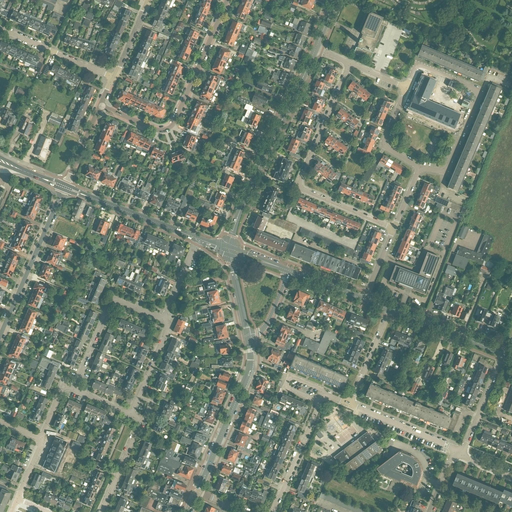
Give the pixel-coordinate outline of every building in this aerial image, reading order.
[(252,10),(254,5),(253,5),(242,0),(240,6),(249,9),(252,10)] [(313,5),(304,1),(302,6),(310,10),(311,8),(312,8),(313,5)] [(200,7),(208,11),(211,5),(202,2),(200,7)] [(288,8),(290,9),(290,11),(295,13),(297,6),(291,4),(290,4),(288,3),(287,7),(289,7),(288,8)] [(161,4),(159,9),(167,13),(169,8),(161,4)] [(198,6),(195,11),(197,12),(200,13),(206,16),(208,11),(200,7),(198,6)] [(249,9),(240,6),(238,11),(247,15),(249,9)] [(0,7),(0,14),(6,17),(8,11),(6,11),(1,8),(0,7)] [(8,15),(11,16),(10,20),(15,22),(19,13),(14,11),(14,9),(12,8),(8,15)] [(122,16),(129,19),(130,16),(131,16),(132,13),(132,12),(122,8),(120,14),(122,15),(122,16)] [(159,9),(156,15),(165,19),(167,13),(159,9)] [(19,14),(19,13),(15,22),(21,24),(25,13),(20,11),(19,14)] [(247,15),(238,11),(235,17),(244,20),(246,18),(251,20),(252,17),(247,15)] [(197,12),(195,17),(200,20),(204,21),(206,16),(200,13),(197,12)] [(31,16),(25,13),(21,24),(26,27),(31,16)] [(354,54),(369,60),(370,60),(373,53),(384,26),(387,27),(387,25),(389,22),(383,19),(372,14),(371,14),(369,15),(368,16),(361,34),(362,35),(360,41),(359,41),(358,44),(359,44),(357,48),(356,48),(354,53),(354,54)] [(156,15),(154,20),(164,25),(164,24),(162,24),(165,19),(156,15)] [(37,18),(31,16),(26,27),(32,29),(37,18)] [(129,19),(122,16),(120,21),(127,24),(129,19)] [(191,19),(189,25),(196,28),(198,25),(201,27),(204,21),(200,20),(195,17),(194,20),(191,19)] [(42,21),(37,18),(32,29),(37,32),(41,23),(42,21)] [(296,25),(293,24),(309,31),(311,26),(302,22),(303,19),(299,18),(296,25)] [(154,20),(152,26),(160,30),(162,30),(163,27),(164,25),(154,20)] [(261,25),(270,28),(272,23),(263,20),(261,25)] [(127,24),(120,21),(117,27),(124,30),(127,24)] [(242,26),(233,22),(231,27),(242,32),(243,30),(244,27),(245,27),(242,26)] [(47,26),(41,23),(37,32),(43,34),(47,26)] [(295,29),(295,30),(294,30),(307,35),(309,31),(293,24),(292,28),(295,29)] [(50,27),(47,26),(43,34),(48,36),(50,33),(55,35),(58,28),(53,26),(51,25),(50,27)] [(117,27),(115,32),(122,35),(124,30),(117,27)] [(242,32),(231,27),(229,32),(238,36),(240,31),(242,32)] [(262,33),(266,35),(268,36),(270,32),(259,28),(257,32),(262,33)] [(198,34),(187,29),(185,35),(196,40),(198,34)] [(110,36),(113,37),(120,40),(122,35),(115,32),(113,31),(110,36)] [(147,31),(145,36),(153,40),(155,34),(147,31)] [(238,36),(229,32),(226,38),(235,42),(238,36)] [(66,36),(64,43),(69,45),(72,36),(70,35),(67,34),(66,36)] [(297,34),(291,34),(290,37),(305,43),(306,38),(297,34)] [(185,35),(187,36),(185,41),(193,45),(196,40),(185,35)] [(72,36),(69,45),(75,47),(78,38),(77,40),(77,39),(75,38),(75,39),(74,39),(75,37),(72,36)] [(145,36),(142,42),(153,47),(156,41),(153,40),(145,36)] [(286,41),(288,42),(293,44),(303,47),(305,43),(290,37),(288,36),(286,41)] [(110,43),(108,42),(117,46),(120,40),(113,37),(110,43)] [(78,38),(75,47),(81,49),(84,40),(78,38)] [(224,43),(233,47),(235,42),(226,38),(224,43)] [(84,40),(81,49),(87,50),(90,41),(84,40)] [(185,41),(182,40),(180,45),(191,50),(193,45),(185,41)] [(90,41),(87,50),(93,52),(96,43),(93,43),(93,42),(90,41)] [(117,46),(108,42),(105,47),(115,51),(117,46)] [(142,42),(140,48),(148,51),(149,48),(152,49),(153,47),(142,42)] [(284,43),(282,48),(285,49),(300,55),(301,50),(288,45),(284,43)] [(7,44),(3,53),(9,55),(12,47),(7,44)] [(180,46),(181,46),(178,51),(189,55),(191,50),(180,45),(180,46)] [(242,45),(239,52),(244,55),(247,47),(242,45)] [(430,50),(422,46),(417,56),(478,82),(479,81),(480,79),(481,77),(482,75),(482,73),(483,72),(434,52),(434,50),(431,48),(430,50)] [(12,47),(9,55),(14,58),(18,49),(12,47)] [(107,55),(112,57),(115,51),(108,48),(105,55),(100,53),(99,57),(105,59),(107,55)] [(140,48),(137,53),(146,57),(149,58),(151,53),(148,51),(140,48)] [(252,50),(248,48),(245,56),(254,59),(257,53),(254,52),(254,51),(252,50)] [(282,48),(281,51),(289,54),(288,56),(298,59),(300,55),(285,49),(282,48)] [(14,58),(20,60),(23,52),(18,49),(14,58)] [(228,58),(229,58),(230,56),(231,57),(232,54),(230,53),(230,52),(222,49),(221,49),(219,54),(228,58)] [(178,53),(179,54),(178,57),(186,61),(189,55),(178,51),(179,51),(178,53)] [(20,60),(18,63),(24,65),(25,63),(29,54),(23,52),(20,60)] [(137,53),(135,59),(143,62),(146,63),(147,60),(148,61),(149,58),(146,57),(137,53)] [(25,63),(30,65),(31,65),(35,57),(29,54),(25,63)] [(217,59),(227,63),(227,64),(230,59),(229,58),(228,58),(219,54),(217,59)] [(35,70),(40,73),(43,65),(38,63),(40,59),(38,58),(38,57),(35,56),(35,57),(31,65),(30,65),(29,68),(35,70)] [(284,57),(281,57),(279,61),(295,67),(297,62),(284,57)] [(135,59),(133,64),(141,68),(143,69),(146,63),(143,62),(135,59)] [(171,59),(170,62),(172,63),(172,65),(174,66),(172,70),(181,74),(183,68),(180,67),(182,64),(171,59)] [(215,64),(224,68),(224,69),(226,66),(227,63),(217,59),(215,64)] [(279,61),(282,62),(280,67),(293,72),(295,67),(279,61)] [(133,64),(130,70),(140,74),(141,74),(144,69),(143,69),(141,68),(133,64)] [(213,70),(212,70),(222,74),(224,69),(223,68),(224,68),(215,64),(212,70),(213,70)] [(47,66),(43,74),(47,76),(48,74),(49,75),(49,74),(50,74),(53,76),(54,74),(56,75),(60,68),(54,65),(52,68),(47,66)] [(327,68),(329,69),(327,75),(335,78),(336,75),(335,75),(337,72),(334,71),(335,68),(328,65),(327,68)] [(56,75),(54,77),(60,80),(61,78),(62,78),(65,71),(60,68),(56,75)] [(170,69),(168,75),(170,75),(179,79),(181,74),(172,70),(170,69)] [(130,70),(128,75),(132,77),(131,79),(137,81),(140,74),(130,70)] [(62,78),(63,79),(67,81),(70,74),(65,71),(62,78)] [(274,73),(273,75),(277,77),(277,76),(279,77),(288,81),(290,76),(278,71),(277,74),(274,73)] [(70,74),(67,81),(70,82),(69,83),(71,83),(72,83),(76,77),(70,74)] [(168,75),(165,80),(176,84),(179,79),(170,75),(168,75)] [(214,77),(210,75),(208,81),(218,85),(220,80),(226,83),(227,80),(215,75),(214,77)] [(273,75),(271,80),(286,86),(288,81),(279,77),(277,76),(277,77),(273,75)] [(324,81),(331,84),(333,81),(333,82),(335,78),(327,75),(324,81)] [(352,82),(348,88),(352,92),(357,85),(358,86),(359,85),(360,83),(358,82),(356,84),(353,82),(355,80),(350,76),(348,79),(352,82)] [(72,84),(74,85),(74,84),(77,86),(81,80),(76,77),(72,83),(72,84)] [(423,79),(409,113),(454,132),(461,116),(428,103),(436,84),(423,79)] [(165,80),(163,85),(174,90),(176,84),(165,80)] [(314,87),(322,90),(324,91),(326,87),(324,87),(325,85),(329,87),(331,84),(324,81),(321,80),(320,82),(317,81),(316,84),(315,84),(314,87)] [(218,85),(208,81),(205,86),(216,91),(217,87),(218,85)] [(256,88),(271,94),(274,87),(259,81),(256,88)] [(163,85),(161,91),(167,93),(167,95),(170,96),(171,95),(172,95),(174,90),(163,85)] [(352,92),(351,94),(355,97),(357,95),(361,88),(362,89),(364,86),(362,85),(361,87),(359,85),(358,86),(357,85),(352,92)] [(95,90),(86,86),(83,91),(93,95),(95,90)] [(203,92),(214,96),(216,91),(205,86),(203,92)] [(493,87),(491,86),(447,188),(457,192),(470,163),(472,164),(477,152),(475,151),(479,143),(481,144),(484,137),(482,136),(485,127),(487,128),(492,116),(490,115),(494,107),(496,108),(500,100),(498,99),(501,90),(500,90),(499,89),(497,88),(495,88),(493,87)] [(16,93),(15,95),(26,99),(29,92),(28,92),(20,88),(18,87),(16,93)] [(322,90),(314,87),(312,90),(313,90),(312,93),(315,94),(319,96),(322,90)] [(129,92),(130,89),(127,88),(124,93),(122,92),(120,91),(117,99),(122,101),(121,102),(124,103),(128,93),(129,92)] [(361,88),(357,95),(361,98),(366,91),(367,92),(369,90),(367,88),(365,91),(362,89),(361,88)] [(83,91),(86,92),(83,98),(90,101),(93,95),(83,91)] [(366,91),(361,98),(366,101),(370,95),(371,96),(373,93),(371,91),(369,94),(367,92),(366,91)] [(201,96),(201,97),(211,102),(214,96),(203,92),(201,96)] [(124,103),(124,102),(129,104),(133,96),(128,93),(124,103)] [(252,103),(257,105),(258,102),(265,105),(268,99),(255,94),(252,100),(252,101),(252,103)] [(314,104),(322,108),(324,104),(323,104),(325,98),(319,96),(315,94),(313,97),(317,98),(314,104)] [(134,107),(138,98),(133,96),(129,104),(134,107)] [(238,97),(237,100),(246,104),(249,105),(250,102),(238,97)] [(380,100),(383,101),(381,107),(388,110),(391,104),(388,103),(389,100),(381,97),(380,100)] [(81,103),(88,106),(90,101),(83,98),(81,103)] [(140,109),(143,100),(138,98),(134,107),(140,109)] [(144,99),(143,100),(140,109),(145,111),(149,103),(149,101),(144,99)] [(150,113),(154,105),(155,103),(149,101),(149,103),(145,111),(150,113)] [(155,116),(157,117),(158,117),(162,119),(165,111),(162,109),(164,103),(161,102),(159,107),(155,116)] [(197,102),(195,108),(200,110),(207,112),(207,110),(209,107),(198,102),(197,102)] [(78,109),(85,112),(88,106),(81,103),(78,109)] [(246,104),(244,109),(247,111),(244,117),(258,123),(261,117),(259,116),(259,117),(253,114),(254,111),(252,110),(253,107),(249,105),(246,104)] [(314,104),(312,110),(318,113),(319,113),(320,110),(321,111),(322,108),(314,104)] [(336,107),(340,110),(336,116),(341,119),(345,113),(346,113),(348,111),(346,109),(345,110),(343,108),(338,104),(336,107)] [(150,113),(155,116),(159,107),(154,105),(150,113)] [(303,113),(301,115),(309,119),(312,113),(317,115),(318,113),(312,110),(311,110),(311,109),(306,107),(305,110),(303,113)] [(378,112),(386,115),(388,110),(381,107),(378,112)] [(195,108),(193,113),(200,116),(202,116),(203,117),(204,118),(205,115),(207,112),(200,110),(195,108)] [(76,115),(83,118),(85,112),(78,109),(76,115)] [(1,118),(4,120),(2,125),(9,128),(13,119),(14,117),(9,115),(10,112),(5,110),(4,111),(1,118)] [(376,118),(384,121),(386,115),(378,112),(376,118)] [(51,116),(49,119),(48,122),(59,126),(62,121),(57,119),(58,116),(53,113),(51,116)] [(193,113),(191,118),(200,122),(201,120),(203,117),(202,116),(200,116),(193,113)] [(346,113),(345,113),(341,119),(345,123),(350,116),(351,117),(352,114),(350,113),(349,115),(346,113)] [(74,120),(81,123),(83,118),(76,115),(74,120)] [(303,123),(301,126),(305,127),(311,130),(312,127),(307,125),(309,119),(301,115),(300,119),(301,119),(299,122),(303,123)] [(351,117),(350,116),(345,123),(349,126),(354,119),(355,120),(357,117),(355,116),(353,118),(351,117)] [(237,120),(236,124),(244,128),(246,125),(245,125),(246,124),(247,125),(254,128),(256,129),(258,123),(244,117),(245,118),(243,123),(237,120)] [(22,128),(22,129),(20,133),(28,136),(32,126),(28,124),(29,120),(24,118),(19,128),(19,127),(22,128)] [(191,118),(188,123),(198,127),(199,125),(198,125),(199,122),(200,122),(191,118)] [(384,121),(376,118),(374,123),(381,126),(384,121)] [(357,125),(360,127),(363,121),(360,120),(361,120),(360,119),(358,122),(355,120),(354,119),(349,126),(354,129),(357,125)] [(73,123),(70,122),(69,125),(78,129),(81,123),(74,120),(73,123)] [(110,125),(106,124),(104,129),(114,133),(116,134),(117,132),(115,130),(118,123),(113,121),(111,124),(110,125)] [(188,123),(186,129),(195,132),(196,133),(197,129),(198,127),(188,123)] [(368,126),(372,128),(369,133),(377,136),(379,131),(376,130),(377,127),(372,124),(369,123),(368,126)] [(69,125),(68,128),(66,130),(76,134),(78,129),(69,125)] [(312,130),(311,130),(305,127),(302,133),(310,136),(311,133),(312,130)] [(114,133),(104,129),(102,134),(111,138),(112,136),(114,133)] [(325,133),(329,136),(325,142),(329,146),(334,139),(335,140),(337,137),(335,136),(334,137),(332,135),(332,134),(327,130),(325,133)] [(251,135),(241,131),(239,136),(250,141),(253,135),(251,134),(251,135)] [(57,135),(53,143),(56,144),(58,139),(60,140),(63,134),(58,132),(57,135)] [(125,140),(123,144),(126,145),(126,144),(131,146),(135,135),(131,133),(130,133),(127,140),(125,140)] [(302,133),(300,139),(306,142),(307,142),(308,139),(309,140),(310,136),(302,133)] [(367,139),(375,142),(377,136),(369,133),(367,139)] [(111,138),(102,134),(100,139),(109,143),(110,141),(108,141),(110,138),(111,138)] [(185,141),(196,145),(199,147),(200,145),(194,142),(196,139),(194,138),(195,136),(190,134),(189,136),(187,135),(185,141)] [(135,135),(131,146),(136,149),(141,138),(135,135)] [(241,137),(239,142),(239,143),(246,146),(246,147),(248,147),(250,141),(239,136),(241,137)] [(52,141),(41,137),(34,155),(44,159),(52,141)] [(291,142),(290,141),(289,145),(298,148),(300,143),(305,144),(306,142),(300,139),(296,137),(295,140),(292,139),(291,142)] [(136,149),(136,150),(139,151),(141,152),(146,140),(141,138),(136,149)] [(109,143),(100,139),(97,145),(106,149),(107,147),(109,144),(109,143)] [(337,142),(335,140),(334,139),(329,146),(333,149),(338,142),(339,143),(341,140),(339,139),(337,142)] [(365,144),(372,148),(375,142),(367,139),(365,144)] [(146,140),(141,152),(148,155),(153,145),(151,145),(152,142),(146,140)] [(183,146),(187,148),(186,149),(193,152),(196,145),(185,141),(183,146)] [(339,143),(338,142),(333,149),(338,152),(343,145),(344,146),(346,144),(344,142),(342,144),(342,145),(339,143)] [(231,147),(231,149),(230,154),(243,159),(245,153),(243,152),(243,153),(236,150),(236,148),(235,148),(236,146),(231,144),(230,147),(231,147)] [(362,150),(358,148),(357,151),(367,155),(368,152),(370,153),(372,148),(365,144),(362,150)] [(106,149),(97,145),(95,150),(104,155),(105,154),(106,151),(107,149),(106,149)] [(287,151),(290,152),(289,155),(299,159),(301,156),(296,154),(295,154),(296,152),(298,153),(300,149),(298,148),(289,145),(288,148),(287,151)] [(344,146),(343,145),(338,152),(343,155),(347,149),(348,149),(350,147),(348,145),(347,147),(346,148),(344,146)] [(154,148),(150,157),(156,159),(160,150),(154,148)] [(156,159),(155,161),(157,162),(162,164),(163,161),(162,161),(164,157),(163,156),(165,152),(160,150),(156,159)] [(181,151),(175,153),(181,166),(180,163),(182,162),(181,160),(185,158),(182,151),(181,151)] [(175,153),(170,155),(172,159),(171,159),(173,164),(177,163),(177,165),(176,165),(177,168),(181,167),(181,166),(175,153)] [(243,159),(230,154),(229,153),(227,158),(225,157),(224,159),(227,161),(230,162),(240,166),(243,159)] [(377,166),(380,167),(380,166),(383,168),(384,166),(389,159),(383,156),(379,163),(377,166)] [(193,165),(195,163),(190,157),(187,160),(193,165)] [(314,160),(318,163),(313,169),(318,172),(323,166),(324,166),(325,164),(323,162),(322,165),(319,163),(321,161),(316,157),(314,160)] [(280,164),(278,169),(279,169),(288,173),(292,163),(294,164),(295,161),(288,158),(287,161),(285,160),(284,159),(282,164),(281,164),(281,165),(280,164)] [(389,159),(384,166),(383,168),(388,171),(389,169),(394,162),(389,159)] [(237,172),(240,166),(230,162),(227,161),(224,167),(222,170),(226,171),(227,168),(228,168),(229,169),(230,168),(235,171),(237,172)] [(394,172),(399,165),(394,162),(389,169),(394,172)] [(324,166),(323,166),(318,172),(322,176),(327,169),(328,169),(330,167),(328,165),(326,168),(324,166)] [(400,175),(404,168),(399,165),(394,172),(400,175)] [(86,171),(87,172),(85,176),(91,178),(95,170),(89,168),(87,167),(86,171)] [(95,170),(91,178),(97,181),(101,173),(99,172),(99,171),(99,170),(99,169),(98,169),(97,168),(96,168),(95,170)] [(276,173),(274,178),(277,180),(278,181),(279,181),(278,183),(284,186),(288,178),(287,178),(288,173),(279,169),(277,174),(276,173)] [(332,169),(331,169),(330,170),(328,169),(327,169),(322,176),(327,179),(332,172),(333,173),(334,170),(332,169)] [(332,172),(327,179),(325,181),(330,184),(334,179),(335,179),(337,177),(339,178),(341,174),(337,172),(336,174),(335,173),(334,174),(333,173),(332,172)] [(105,174),(101,183),(107,185),(111,177),(105,174)] [(225,174),(222,180),(232,184),(234,178),(225,174)] [(120,182),(117,188),(120,189),(120,190),(121,190),(120,191),(121,192),(122,193),(123,192),(124,192),(126,193),(130,183),(131,183),(132,181),(131,181),(132,177),(132,178),(129,176),(128,179),(126,178),(125,178),(124,178),(124,179),(123,179),(122,180),(121,182),(120,182)] [(113,188),(117,179),(111,177),(107,185),(113,188)] [(130,183),(126,193),(128,194),(128,195),(129,196),(130,195),(131,195),(135,187),(136,185),(133,184),(135,179),(132,177),(131,181),(132,181),(131,183),(130,183)] [(209,185),(212,186),(218,189),(219,186),(227,189),(227,190),(229,191),(232,184),(222,180),(218,179),(216,184),(213,182),(210,183),(209,185)] [(341,184),(338,191),(344,194),(347,186),(344,185),(346,181),(343,180),(341,184)] [(143,200),(142,201),(143,202),(144,202),(145,202),(145,201),(146,201),(149,194),(150,192),(146,191),(147,189),(149,188),(151,184),(147,183),(145,188),(140,199),(143,200)] [(425,184),(422,189),(430,192),(431,189),(439,192),(440,189),(440,188),(436,186),(435,187),(432,186),(432,187),(425,184)] [(270,190),(269,189),(267,193),(276,197),(277,194),(278,194),(280,192),(281,192),(283,188),(274,185),(273,189),(272,188),(272,189),(270,188),(270,190)] [(352,188),(349,196),(355,198),(358,191),(355,190),(356,186),(353,185),(352,188)] [(393,185),(394,185),(392,191),(399,194),(402,189),(400,188),(393,185)] [(153,195),(149,203),(150,203),(150,204),(150,205),(151,205),(152,205),(153,204),(155,205),(160,194),(163,187),(159,186),(156,191),(157,192),(157,194),(154,193),(153,195)] [(213,191),(210,197),(214,199),(224,203),(226,196),(224,196),(217,193),(217,192),(218,189),(212,186),(210,190),(213,191)] [(352,188),(347,186),(344,194),(349,196),(352,188)] [(137,199),(138,199),(138,198),(140,199),(145,188),(142,187),(141,190),(138,189),(135,197),(135,198),(137,199)] [(422,189),(420,194),(428,198),(430,199),(431,199),(432,194),(433,193),(430,192),(422,189)] [(360,201),(363,193),(358,191),(355,198),(360,201)] [(389,197),(397,200),(399,194),(392,191),(389,197)] [(29,199),(28,199),(28,200),(40,205),(43,198),(43,197),(43,198),(38,196),(38,195),(36,194),(35,194),(31,193),(29,199)] [(267,193),(268,194),(266,199),(276,203),(277,200),(281,201),(282,199),(276,197),(267,193)] [(366,203),(369,196),(363,193),(360,201),(366,203)] [(160,194),(155,205),(157,206),(157,207),(157,208),(159,209),(160,208),(161,208),(164,200),(166,197),(160,194)] [(420,194),(418,200),(428,204),(430,199),(428,198),(420,194)] [(371,205),(374,198),(369,196),(366,203),(371,205)] [(204,205),(210,207),(210,208),(214,210),(216,206),(220,207),(219,208),(221,209),(224,203),(214,199),(210,197),(209,202),(212,204),(211,205),(205,202),(204,205)] [(387,202),(395,205),(397,200),(389,197),(387,202)] [(166,212),(167,211),(170,212),(174,203),(174,201),(168,199),(167,202),(164,209),(165,210),(164,210),(165,211),(166,212)] [(266,199),(263,205),(271,208),(276,211),(277,208),(274,207),(276,203),(266,199)] [(296,206),(302,208),(302,209),(305,201),(299,199),(296,206)] [(22,203),(24,204),(23,204),(37,210),(40,205),(28,200),(27,202),(23,201),(22,203)] [(418,200),(415,206),(420,208),(419,211),(426,214),(427,211),(426,210),(428,205),(428,204),(418,200)] [(76,209),(81,211),(84,203),(79,201),(76,209)] [(302,209),(302,208),(300,212),(303,213),(304,210),(307,211),(311,203),(305,201),(302,209)] [(380,206),(379,209),(388,213),(389,210),(392,211),(395,205),(387,202),(385,208),(380,206)] [(172,213),(172,214),(174,215),(175,214),(179,207),(175,205),(176,203),(174,203),(170,212),(172,213)] [(313,213),(316,206),(311,203),(307,211),(313,213)] [(23,206),(29,208),(27,212),(35,215),(37,210),(23,204),(23,206)] [(263,212),(262,216),(269,219),(271,215),(268,214),(271,208),(263,205),(261,211),(263,212)] [(318,216),(322,208),(316,206),(313,213),(318,216)] [(324,218),(327,210),(322,208),(318,216),(324,218)] [(72,216),(78,219),(81,211),(76,209),(72,216)] [(188,210),(185,218),(189,220),(193,212),(188,210)] [(193,212),(189,220),(195,222),(198,214),(199,212),(194,210),(193,212)] [(327,210),(324,218),(330,220),(333,213),(327,210)] [(27,212),(25,217),(33,221),(35,215),(27,212)] [(414,214),(411,219),(414,220),(419,223),(420,220),(421,220),(423,217),(424,215),(418,212),(417,215),(414,214)] [(333,213),(330,220),(335,223),(338,215),(333,213)] [(209,220),(210,226),(211,228),(213,227),(214,226),(214,225),(218,217),(212,214),(209,220)] [(338,215),(335,223),(340,225),(344,217),(338,215)] [(258,217),(257,220),(253,228),(255,229),(253,232),(257,233),(260,235),(261,233),(262,232),(266,221),(258,217)] [(344,217),(340,225),(346,227),(349,220),(344,217)] [(200,224),(208,228),(209,228),(210,228),(211,228),(210,226),(209,220),(208,221),(202,218),(199,224),(200,224)] [(411,220),(409,225),(420,229),(422,224),(419,223),(414,220),(411,219),(411,220)] [(349,220),(346,227),(351,230),(355,222),(349,220)] [(22,221),(20,226),(22,227),(30,230),(32,225),(24,221),(22,221)] [(98,228),(96,227),(94,232),(103,235),(102,238),(104,239),(103,243),(106,244),(108,237),(106,236),(107,232),(106,232),(109,225),(105,223),(105,222),(102,221),(101,221),(98,228)] [(357,232),(360,225),(355,222),(351,230),(357,232)] [(118,233),(116,238),(118,239),(123,226),(118,224),(115,232),(118,233)] [(17,225),(16,228),(21,230),(20,232),(28,235),(30,230),(22,227),(20,226),(17,225)] [(409,225),(407,230),(417,235),(420,229),(409,225)] [(118,239),(117,241),(119,242),(120,240),(122,236),(124,236),(124,238),(125,238),(129,229),(123,226),(118,239)] [(462,226),(457,237),(464,240),(469,229),(462,226)] [(371,230),(369,236),(371,237),(379,240),(381,235),(378,233),(379,230),(374,228),(372,231),(371,230)] [(125,238),(128,239),(126,243),(129,243),(130,241),(129,241),(134,230),(129,229),(125,238)] [(14,230),(13,232),(16,233),(14,236),(15,236),(25,241),(28,235),(20,232),(14,230)] [(134,230),(129,241),(130,241),(135,243),(139,232),(134,230),(134,231),(134,230)] [(407,230),(404,236),(412,239),(415,240),(417,235),(407,230)] [(284,253),(288,244),(261,233),(260,235),(257,233),(254,241),(284,253)] [(452,265),(464,270),(468,260),(482,265),(484,260),(493,238),(484,234),(476,253),(460,247),(457,256),(456,255),(452,265)] [(148,248),(152,237),(147,235),(143,245),(146,247),(145,249),(147,250),(148,248)] [(11,238),(10,240),(12,241),(23,246),(25,241),(15,236),(13,240),(11,238)] [(404,236),(402,241),(410,245),(412,239),(404,236)] [(67,240),(58,237),(55,242),(63,245),(65,242),(66,243),(67,240)] [(150,248),(153,250),(157,239),(152,237),(148,248),(147,250),(149,250),(150,248)] [(371,237),(369,243),(376,246),(379,240),(371,237)] [(158,252),(163,241),(157,239),(153,250),(158,252)] [(7,244),(6,247),(12,250),(13,248),(21,252),(23,246),(12,241),(10,246),(7,244)] [(167,246),(168,243),(163,241),(158,252),(159,252),(158,254),(160,255),(161,253),(165,254),(166,252),(169,252),(171,247),(167,246)] [(402,241),(400,247),(410,251),(412,246),(410,245),(402,241)] [(53,247),(61,251),(63,245),(55,242),(53,247)] [(369,243),(366,248),(374,251),(376,246),(369,243)] [(291,256),(300,259),(310,263),(310,262),(314,253),(295,245),(291,256)] [(174,246),(170,256),(175,258),(179,248),(174,246)] [(400,247),(397,252),(405,256),(407,251),(410,252),(410,251),(400,247)] [(175,258),(178,260),(175,267),(179,269),(182,261),(180,260),(184,250),(179,248),(175,258)] [(366,248),(364,254),(372,257),(374,251),(366,248)] [(4,253),(3,256),(6,257),(9,258),(17,262),(20,256),(12,253),(9,251),(7,255),(4,253)] [(51,252),(49,257),(60,261),(60,262),(63,257),(62,257),(62,256),(59,255),(51,252)] [(315,252),(314,253),(310,262),(316,264),(320,254),(315,252)] [(397,252),(395,258),(403,261),(405,256),(397,252)] [(413,290),(412,290),(425,295),(440,258),(427,253),(424,261),(425,261),(424,263),(423,263),(419,275),(418,275),(418,276),(411,274),(411,273),(412,272),(395,266),(389,282),(395,284),(395,283),(395,282),(399,284),(398,285),(398,284),(398,285),(406,288),(406,287),(405,287),(406,286),(413,289),(413,290)] [(320,254),(316,264),(321,266),(325,255),(320,254)] [(361,259),(359,262),(363,263),(365,264),(366,261),(369,262),(372,257),(364,254),(362,259),(361,259)] [(321,266),(322,266),(326,268),(330,257),(325,255),(321,266)] [(2,259),(1,261),(15,267),(17,262),(9,258),(6,257),(5,260),(2,259)] [(49,257),(47,262),(56,266),(58,266),(57,269),(64,272),(65,269),(58,266),(60,261),(49,257)] [(326,268),(327,268),(331,270),(335,259),(330,257),(326,268)] [(126,262),(117,258),(115,265),(123,268),(126,262)] [(331,270),(332,270),(336,272),(340,261),(335,259),(331,270)] [(1,261),(1,263),(3,264),(2,268),(5,269),(13,272),(15,267),(1,261)] [(336,272),(337,272),(341,274),(345,263),(340,261),(336,272)] [(341,274),(342,274),(346,276),(350,265),(345,263),(341,274)] [(346,276),(348,276),(352,278),(356,268),(350,265),(346,276)] [(0,275),(6,279),(7,276),(11,278),(13,272),(5,269),(2,268),(0,266),(0,275)] [(55,270),(44,266),(42,271),(55,277),(56,275),(53,274),(55,270)] [(491,269),(481,266),(479,272),(488,275),(491,269)] [(352,278),(353,278),(357,280),(361,269),(356,268),(352,278)] [(119,277),(116,283),(122,286),(126,276),(127,277),(129,271),(127,270),(124,275),(123,275),(122,278),(119,277)] [(39,277),(50,281),(52,278),(55,279),(55,277),(42,271),(39,277)] [(97,280),(99,281),(97,284),(104,287),(107,281),(103,280),(105,276),(95,272),(94,276),(98,278),(97,280)] [(126,276),(122,286),(128,288),(131,282),(134,273),(132,272),(129,278),(127,277),(126,276)] [(131,282),(128,288),(133,291),(136,284),(138,281),(140,276),(138,274),(134,283),(131,282)] [(156,278),(160,280),(158,286),(167,290),(170,283),(163,280),(164,278),(158,275),(156,278)] [(0,284),(4,286),(4,287),(7,288),(9,283),(8,282),(9,282),(0,277),(0,284)] [(136,284),(133,291),(142,295),(145,289),(145,288),(142,287),(143,287),(142,287),(143,284),(138,281),(136,284)] [(209,282),(206,283),(203,283),(205,291),(216,288),(215,281),(209,283),(209,282)] [(90,284),(94,286),(93,289),(102,293),(104,287),(97,284),(92,282),(90,284)] [(48,288),(45,287),(36,283),(34,289),(35,289),(43,293),(43,292),(46,294),(48,288)] [(157,294),(164,297),(167,290),(158,286),(155,293),(157,294)] [(93,290),(95,290),(92,296),(99,299),(102,293),(93,289),(89,287),(88,290),(92,292),(93,290)] [(437,297),(434,304),(436,304),(435,305),(437,306),(438,305),(439,306),(437,310),(441,312),(450,289),(450,288),(447,287),(446,288),(446,289),(444,295),(438,293),(438,292),(436,297),(437,297)] [(450,289),(441,312),(445,313),(454,291),(454,289),(450,288),(450,289)] [(46,294),(43,293),(35,289),(33,294),(44,299),(46,294)] [(218,291),(206,294),(207,300),(210,299),(220,297),(219,294),(218,294),(218,291)] [(295,297),(307,302),(308,303),(310,299),(308,299),(310,296),(299,291),(298,293),(297,293),(295,297)] [(44,299),(33,294),(31,299),(41,304),(43,299),(44,299)] [(87,301),(78,297),(76,301),(87,306),(89,302),(90,303),(90,302),(96,305),(99,299),(92,296),(89,295),(88,297),(89,298),(87,301)] [(210,299),(210,302),(209,303),(210,305),(220,303),(219,300),(220,300),(220,297),(210,299)] [(293,303),(305,308),(307,302),(295,297),(293,303)] [(458,318),(462,308),(464,309),(468,298),(466,297),(463,305),(460,304),(459,307),(452,304),(450,307),(453,308),(452,311),(450,311),(449,314),(452,316),(454,317),(455,317),(458,318)] [(31,299),(28,305),(36,308),(39,309),(41,304),(31,299)] [(320,301),(316,310),(321,312),(325,304),(320,301)] [(327,314),(330,306),(325,304),(321,312),(327,314)] [(309,312),(312,314),(315,307),(313,306),(311,309),(309,309),(308,312),(303,309),(301,312),(308,315),(309,312)] [(327,314),(332,316),(331,318),(336,308),(330,306),(327,314)] [(288,312),(289,313),(288,314),(298,318),(300,312),(291,308),(290,310),(289,311),(288,312)] [(331,318),(336,320),(341,311),(336,308),(331,318)] [(209,315),(212,314),(213,317),(223,315),(222,312),(221,309),(209,312),(209,309),(201,310),(202,315),(209,313),(209,315)] [(467,313),(464,312),(461,320),(467,322),(470,314),(470,312),(471,310),(468,309),(468,311),(467,313)] [(29,310),(27,315),(35,318),(37,313),(29,310)] [(487,319),(490,312),(487,311),(486,312),(481,310),(481,311),(478,310),(476,315),(479,316),(477,321),(477,322),(479,323),(479,322),(482,323),(484,318),(487,319)] [(336,320),(335,324),(340,326),(346,313),(341,311),(336,320)] [(90,314),(89,314),(88,317),(95,320),(97,314),(91,312),(90,314)] [(493,313),(490,312),(487,319),(490,320),(488,325),(491,326),(490,327),(493,328),(493,327),(495,322),(498,323),(500,318),(497,317),(498,316),(492,314),(493,313)] [(316,324),(318,325),(321,327),(322,323),(319,322),(319,323),(317,322),(317,321),(313,320),(315,316),(316,317),(317,314),(315,313),(313,316),(311,318),(310,321),(316,324)] [(86,319),(85,322),(93,325),(95,320),(88,317),(87,317),(82,314),(81,317),(86,319)] [(287,316),(287,317),(286,320),(295,324),(298,318),(288,314),(287,314),(287,316)] [(27,315),(25,320),(32,324),(35,318),(27,315)] [(210,318),(211,322),(201,325),(202,329),(206,328),(211,327),(215,326),(215,323),(223,321),(223,318),(224,317),(223,315),(213,317),(210,318)] [(348,315),(345,323),(353,327),(354,325),(357,317),(351,315),(351,316),(348,315)] [(357,317),(354,325),(360,327),(363,319),(357,317)] [(182,321),(179,320),(176,326),(189,331),(190,329),(186,327),(187,327),(184,325),(186,323),(185,322),(187,319),(183,318),(182,321)] [(82,324),(81,327),(84,328),(90,331),(93,325),(85,322),(77,319),(76,321),(82,324)] [(363,319),(360,327),(365,329),(368,321),(363,319)] [(25,320),(22,326),(30,329),(33,330),(35,325),(32,324),(25,320)] [(121,320),(118,327),(125,330),(128,323),(121,320)] [(308,322),(305,329),(311,331),(314,324),(308,322)] [(128,323),(125,330),(131,333),(134,326),(128,323)] [(62,326),(59,324),(57,330),(63,332),(65,327),(62,325),(62,326)] [(81,327),(77,325),(75,331),(88,337),(90,331),(84,328),(81,327)] [(22,326),(20,331),(25,333),(24,335),(29,337),(30,335),(31,336),(33,330),(30,329),(22,326)] [(134,326),(131,333),(138,335),(141,328),(134,326)] [(189,331),(176,326),(174,332),(180,335),(182,331),(188,334),(189,331)] [(283,326),(280,332),(288,336),(289,335),(290,336),(292,332),(298,335),(298,334),(299,332),(291,329),(283,326)] [(145,338),(148,331),(141,328),(138,335),(145,338)] [(114,332),(108,329),(104,339),(113,343),(115,337),(113,336),(114,332)] [(302,336),(298,345),(324,356),(330,341),(334,343),(333,346),(337,347),(339,342),(336,341),(340,330),(337,329),(335,333),(326,330),(320,344),(302,336)] [(76,338),(79,340),(86,342),(88,337),(75,331),(74,333),(77,335),(76,338)] [(216,334),(217,337),(214,337),(215,340),(217,339),(217,340),(228,337),(227,335),(228,335),(227,331),(216,334)] [(280,332),(278,338),(286,341),(286,342),(288,342),(288,343),(290,339),(289,339),(290,336),(289,335),(288,336),(280,332)] [(395,332),(392,340),(398,342),(401,335),(395,332)] [(401,335),(398,342),(404,344),(407,337),(405,336),(405,335),(402,334),(401,335)] [(18,335),(16,341),(24,344),(26,345),(28,340),(29,338),(22,335),(22,337),(18,335)] [(356,336),(353,342),(356,342),(354,345),(362,348),(364,343),(360,341),(361,338),(356,336)] [(190,337),(188,342),(195,344),(198,346),(197,341),(196,340),(190,337)] [(410,347),(413,339),(407,337),(404,344),(410,347)] [(170,345),(179,348),(179,349),(182,343),(183,344),(182,345),(186,347),(188,343),(177,338),(176,341),(172,339),(170,345)] [(277,338),(275,344),(278,345),(277,348),(284,351),(285,348),(287,349),(288,347),(290,343),(288,343),(288,342),(286,342),(286,341),(278,338),(277,338)] [(113,343),(104,339),(102,345),(115,350),(110,348),(112,343),(113,343)] [(16,341),(14,346),(24,350),(27,345),(26,345),(24,344),(16,341)] [(74,347),(81,350),(84,344),(77,341),(74,347)] [(217,354),(220,354),(223,353),(223,354),(227,354),(227,353),(229,353),(228,349),(230,349),(230,348),(230,347),(229,346),(228,346),(228,345),(225,345),(224,341),(215,342),(217,354)] [(423,343),(417,341),(413,349),(420,352),(422,349),(420,349),(423,343)] [(352,344),(350,350),(360,354),(362,348),(354,345),(352,344)] [(72,345),(69,351),(72,352),(72,353),(79,356),(81,350),(74,347),(72,345)] [(115,350),(102,345),(99,350),(106,353),(107,353),(108,350),(114,353),(115,350)] [(179,348),(170,345),(167,351),(177,355),(178,353),(179,349),(179,348)] [(14,346),(11,351),(19,354),(22,356),(24,350),(14,346)] [(139,348),(137,353),(145,357),(148,351),(139,348)] [(46,349),(43,356),(50,359),(53,352),(46,349)] [(270,355),(279,359),(279,358),(281,359),(283,354),(281,353),(272,350),(272,351),(271,351),(270,354),(271,354),(270,355)] [(350,350),(347,355),(350,356),(357,359),(360,354),(350,350)] [(382,352),(380,356),(381,356),(388,359),(391,361),(394,355),(395,355),(396,353),(389,350),(388,352),(383,350),(382,353),(382,352)] [(11,351),(9,356),(17,360),(19,354),(11,351)] [(68,354),(67,357),(69,359),(76,362),(79,356),(72,353),(72,352),(69,351),(68,354)] [(131,354),(138,357),(136,360),(143,363),(145,357),(137,353),(132,351),(131,354)] [(174,360),(176,357),(179,359),(180,356),(177,355),(167,351),(165,357),(172,359),(174,360)] [(111,358),(98,353),(96,358),(103,362),(103,361),(104,358),(110,361),(111,358)] [(447,353),(443,363),(444,363),(443,364),(444,364),(444,365),(445,366),(446,366),(447,365),(447,364),(449,365),(453,355),(447,353)] [(270,355),(270,356),(269,356),(268,359),(269,359),(268,360),(272,362),(271,363),(274,364),(274,363),(276,364),(279,359),(270,355)] [(295,356),(290,368),(303,373),(308,362),(295,356)] [(343,360),(342,363),(344,363),(350,366),(351,363),(355,365),(357,359),(350,356),(347,362),(345,361),(343,360)] [(381,356),(379,362),(388,366),(389,366),(391,361),(388,359),(381,356)] [(66,357),(63,362),(67,364),(67,365),(73,367),(76,362),(69,359),(67,357),(66,357)] [(165,357),(162,362),(169,365),(171,366),(173,363),(176,365),(178,362),(174,360),(172,359),(165,357)] [(467,360),(458,357),(453,368),(456,369),(457,366),(461,368),(463,362),(466,363),(467,360)] [(54,379),(58,368),(60,364),(52,361),(52,362),(43,358),(39,366),(47,370),(48,368),(49,369),(48,370),(49,371),(47,376),(54,379)] [(96,358),(94,364),(100,367),(102,368),(103,364),(108,366),(109,364),(103,361),(103,362),(96,358)] [(7,360),(5,366),(13,369),(16,370),(16,371),(19,363),(16,362),(15,364),(7,360)] [(31,363),(30,364),(30,367),(35,369),(38,363),(33,360),(32,361),(31,363)] [(134,366),(140,369),(143,363),(136,360),(134,366)] [(189,367),(197,370),(199,365),(199,364),(195,363),(192,361),(189,367)] [(162,362),(160,369),(169,373),(171,369),(174,371),(175,368),(171,366),(169,365),(162,362)] [(308,362),(303,373),(316,379),(321,367),(308,362)] [(379,362),(376,367),(384,370),(386,371),(388,366),(379,362)] [(478,362),(477,367),(475,371),(485,375),(487,369),(483,367),(484,365),(478,362)] [(100,367),(94,364),(91,370),(98,372),(99,370),(102,371),(102,370),(106,372),(107,370),(102,368),(100,367)] [(5,366),(3,371),(11,374),(14,375),(16,370),(13,369),(5,366)] [(424,378),(430,380),(434,369),(428,366),(424,378)] [(321,367),(316,379),(330,384),(334,373),(321,367)] [(376,367),(374,373),(378,375),(377,378),(384,381),(385,378),(381,376),(384,370),(376,367)] [(438,367),(432,382),(435,383),(441,368),(438,367)] [(126,374),(136,378),(139,372),(132,369),(130,368),(129,369),(128,370),(126,374)] [(3,371),(0,376),(8,379),(11,374),(3,371)] [(473,376),(475,377),(482,380),(485,375),(475,371),(473,376)] [(123,373),(122,375),(125,377),(124,381),(127,382),(133,385),(136,378),(126,374),(123,373)] [(215,378),(216,378),(221,380),(228,382),(229,382),(230,382),(231,380),(230,379),(229,379),(231,375),(224,373),(223,376),(219,374),(219,376),(216,375),(215,378)] [(334,373),(330,384),(343,390),(348,378),(334,373)] [(93,380),(95,381),(92,387),(99,390),(102,383),(95,381),(97,376),(95,375),(93,380)] [(158,381),(167,385),(170,379),(173,380),(174,378),(169,375),(168,375),(167,377),(161,375),(158,381)] [(0,376),(0,377),(0,382),(6,385),(8,379),(0,376)] [(45,381),(51,384),(54,379),(47,376),(45,381)] [(111,380),(106,393),(112,396),(113,393),(117,395),(120,389),(116,387),(115,388),(111,387),(116,377),(113,376),(111,380)] [(214,385),(223,389),(227,390),(230,385),(216,379),(216,378),(213,377),(212,379),(215,380),(213,385),(214,385)] [(473,383),(480,386),(482,380),(475,377),(473,383)] [(108,386),(102,383),(99,390),(106,393),(111,380),(109,379),(107,383),(109,384),(108,386)] [(119,379),(118,382),(125,385),(123,389),(127,391),(127,390),(131,391),(133,385),(127,382),(124,381),(119,379)] [(257,384),(265,388),(267,388),(268,385),(273,387),(274,385),(261,379),(260,381),(259,381),(257,384)] [(40,383),(43,384),(42,387),(49,390),(51,384),(45,381),(42,380),(40,383)] [(167,385),(158,381),(155,388),(163,391),(166,385),(167,386),(167,385)] [(413,383),(409,392),(415,394),(419,385),(413,383)] [(470,388),(478,391),(480,386),(473,383),(470,388)] [(255,389),(256,389),(256,391),(263,394),(265,388),(257,384),(255,389)] [(35,387),(31,385),(30,388),(46,395),(47,393),(41,390),(42,389),(36,386),(35,387)] [(212,390),(216,392),(214,395),(223,399),(225,393),(222,392),(223,389),(214,385),(212,390)] [(370,385),(365,397),(379,402),(383,391),(370,385)] [(441,391),(439,396),(445,399),(447,394),(446,393),(448,389),(443,387),(441,391)] [(468,394),(475,397),(478,391),(470,388),(468,394)] [(383,391),(379,402),(392,408),(397,396),(383,391)] [(38,398),(40,400),(39,403),(46,405),(48,400),(42,397),(43,395),(36,392),(35,395),(39,396),(38,398)] [(466,399),(473,402),(475,397),(468,394),(466,399)] [(213,398),(212,398),(210,403),(216,405),(217,403),(221,404),(223,399),(214,395),(213,398)] [(285,404),(288,397),(283,395),(281,398),(279,397),(276,404),(284,407),(285,404)] [(397,396),(392,408),(406,414),(410,402),(397,396)] [(250,402),(252,403),(259,406),(262,400),(255,397),(254,399),(252,398),(250,402)] [(290,406),(293,399),(288,397),(285,404),(290,406)] [(293,399),(290,406),(296,409),(299,401),(293,399)] [(461,404),(460,407),(466,409),(467,406),(471,408),(473,402),(466,399),(464,405),(461,404)] [(62,414),(65,415),(67,408),(69,409),(68,410),(72,411),(75,403),(69,400),(65,410),(64,409),(62,414)] [(299,401),(296,409),(301,411),(299,414),(303,415),(304,413),(305,413),(306,410),(305,410),(306,408),(303,406),(304,404),(299,401)] [(410,402),(406,414),(419,419),(424,408),(410,402)] [(46,405),(39,403),(37,408),(43,411),(46,405)] [(72,411),(76,412),(74,418),(76,419),(79,413),(82,406),(75,403),(72,411)] [(174,407),(166,403),(163,409),(172,413),(174,407)] [(205,409),(208,411),(216,414),(217,414),(217,413),(217,414),(218,411),(219,409),(207,404),(205,409)] [(84,411),(89,413),(87,418),(89,419),(90,417),(90,416),(93,407),(87,405),(84,411)] [(37,408),(34,407),(31,412),(41,416),(43,411),(37,408)] [(90,417),(94,418),(92,423),(94,424),(97,418),(97,417),(97,416),(100,410),(93,407),(90,416),(90,417)] [(248,409),(246,413),(256,417),(258,412),(249,408),(248,409)] [(424,408),(419,419),(433,425),(438,413),(424,408)] [(163,409),(161,415),(159,417),(168,421),(172,413),(163,409)] [(106,413),(100,410),(97,416),(101,418),(99,424),(101,425),(102,423),(107,424),(109,419),(109,418),(105,417),(106,413)] [(208,411),(206,416),(214,419),(214,418),(215,418),(216,416),(215,416),(216,414),(208,411)] [(41,416),(31,412),(28,421),(32,422),(33,420),(38,422),(41,416)] [(198,416),(205,419),(204,421),(212,424),(213,424),(214,422),(213,422),(214,419),(206,416),(199,413),(198,416)] [(245,417),(244,418),(254,422),(256,417),(246,413),(244,417),(245,417)] [(266,417),(261,415),(260,419),(275,425),(279,417),(275,415),(270,413),(269,413),(268,413),(266,417)] [(438,413),(433,425),(446,430),(447,429),(448,426),(449,423),(450,421),(451,419),(438,413)] [(62,416),(59,415),(56,421),(63,423),(64,420),(65,420),(67,420),(68,416),(63,415),(62,416)] [(260,419),(258,424),(273,431),(275,425),(260,419)] [(251,429),(252,426),(253,424),(244,420),(243,421),(241,425),(249,428),(251,429)] [(54,427),(60,429),(63,423),(56,421),(54,427)] [(288,424),(285,429),(287,430),(295,433),(297,428),(294,426),(295,424),(289,421),(288,424)] [(153,430),(162,434),(165,427),(156,423),(153,430)] [(196,429),(199,431),(208,434),(210,428),(208,427),(204,425),(204,426),(201,424),(201,426),(198,425),(196,429)] [(239,429),(240,429),(239,430),(249,434),(250,432),(248,431),(249,428),(241,425),(239,429)] [(102,430),(101,432),(104,433),(106,434),(113,437),(115,430),(109,428),(107,432),(102,430)] [(287,430),(285,435),(293,438),(295,433),(287,430)] [(186,431),(185,433),(192,435),(191,439),(195,441),(204,444),(206,438),(204,437),(204,436),(200,435),(195,433),(195,435),(188,432),(188,431),(186,431)] [(485,431),(484,434),(481,442),(487,444),(491,435),(490,434),(491,433),(485,431)] [(344,451),(334,458),(347,475),(381,450),(369,434),(367,432),(349,445),(343,450),(344,451)] [(100,436),(99,438),(104,441),(104,440),(110,443),(113,437),(106,434),(104,433),(103,438),(100,436)] [(236,436),(235,438),(249,444),(251,438),(238,433),(237,435),(236,435),(236,436)] [(79,435),(77,441),(84,443),(86,438),(79,435)] [(265,448),(266,444),(267,443),(268,443),(270,438),(263,435),(261,441),(265,442),(263,447),(265,448)] [(285,435),(283,441),(290,444),(293,438),(285,435)] [(496,437),(491,435),(487,444),(492,446),(495,439),(496,437)] [(180,442),(185,444),(186,444),(190,445),(192,441),(182,437),(180,442)] [(12,438),(8,446),(16,449),(19,441),(12,438)] [(233,443),(245,448),(244,450),(251,454),(252,451),(246,449),(249,444),(235,438),(234,440),(235,441),(233,443)] [(56,439),(54,445),(65,449),(68,444),(64,442),(65,442),(61,440),(61,441),(56,439)] [(495,439),(492,446),(497,449),(501,441),(495,439)] [(94,442),(93,444),(101,447),(107,450),(110,443),(104,440),(104,441),(102,445),(97,443),(96,443),(94,442)] [(22,452),(26,444),(19,441),(16,449),(22,452)] [(169,449),(174,452),(178,444),(172,441),(169,448),(169,449)] [(283,441),(281,446),(288,449),(290,444),(283,441)] [(501,441),(497,449),(503,451),(506,443),(501,441)] [(152,445),(145,442),(142,449),(149,452),(152,445)] [(193,443),(190,449),(200,453),(201,453),(202,449),(201,449),(202,447),(193,443)] [(506,443),(503,451),(508,453),(511,446),(506,443)] [(53,446),(51,451),(63,455),(65,449),(54,445),(53,446)] [(278,445),(276,451),(278,452),(286,455),(288,449),(281,446),(278,445)] [(94,449),(93,451),(95,452),(98,453),(105,456),(107,450),(101,447),(99,451),(94,449)] [(1,452),(2,452),(0,457),(10,461),(11,458),(4,455),(6,451),(3,450),(4,448),(3,448),(1,452)] [(185,464),(189,466),(189,465),(194,467),(196,461),(188,458),(183,456),(175,452),(174,452),(169,449),(167,448),(163,456),(185,465),(185,464)] [(188,450),(186,454),(197,459),(198,457),(199,457),(201,453),(200,453),(190,449),(187,448),(186,449),(188,450)] [(139,456),(146,459),(149,452),(142,449),(139,456)] [(230,451),(229,454),(237,458),(240,459),(242,454),(239,453),(232,450),(231,451),(230,451)] [(51,451),(49,456),(60,461),(63,455),(51,451)] [(276,451),(274,456),(276,457),(284,460),(286,455),(278,452),(276,451)] [(421,474),(421,471),(421,469),(420,467),(420,466),(419,464),(418,462),(416,460),(414,458),(411,457),(409,456),(407,455),(408,453),(400,451),(384,463),(376,470),(379,475),(399,483),(400,481),(417,488),(421,477),(421,474)] [(95,452),(92,460),(94,461),(94,459),(95,460),(102,463),(102,462),(105,456),(98,453),(95,452)] [(228,455),(227,457),(228,457),(227,458),(228,459),(227,460),(234,463),(237,458),(229,454),(228,455)] [(49,456),(46,462),(58,467),(60,461),(49,456)] [(146,459),(139,456),(135,465),(141,467),(142,464),(143,465),(146,459)] [(173,473),(177,474),(177,475),(190,480),(194,470),(185,466),(185,465),(163,456),(157,470),(172,477),(173,473)] [(253,459),(255,460),(253,464),(258,466),(261,458),(254,456),(253,459)] [(276,457),(274,462),(281,465),(284,460),(276,457)] [(310,464),(308,463),(306,469),(313,472),(315,467),(319,468),(320,465),(312,461),(310,464)] [(46,462),(44,468),(46,469),(45,470),(50,472),(51,471),(55,473),(58,467),(46,462)] [(274,462),(271,467),(279,471),(281,465),(274,462)] [(4,465),(3,467),(4,468),(20,474),(22,469),(16,466),(11,464),(10,467),(5,465),(4,465)] [(224,465),(221,471),(232,476),(231,479),(239,482),(241,476),(230,472),(232,469),(224,465)] [(244,470),(254,475),(258,466),(257,466),(255,470),(245,466),(244,470)] [(2,467),(1,471),(7,473),(8,472),(12,474),(10,480),(16,483),(20,474),(4,468),(3,467),(2,467)] [(133,470),(130,469),(127,476),(134,479),(137,472),(141,474),(142,471),(134,467),(133,470)] [(271,467),(269,472),(277,476),(279,471),(271,467)] [(95,469),(92,477),(94,478),(101,481),(104,474),(98,472),(99,470),(95,469)] [(313,472),(306,469),(303,475),(313,479),(315,473),(313,472)] [(264,478),(263,480),(264,480),(271,483),(272,480),(275,481),(277,476),(269,472),(267,471),(264,478)] [(36,474),(34,480),(40,483),(41,484),(43,485),(46,478),(50,480),(51,476),(45,473),(43,472),(41,476),(36,474)] [(458,474),(453,486),(460,489),(465,477),(458,474)] [(167,485),(171,487),(174,489),(175,488),(184,492),(187,486),(176,481),(176,482),(172,480),(173,477),(168,475),(167,478),(170,479),(167,485)] [(311,484),(313,479),(303,475),(301,480),(311,484)] [(134,479),(127,476),(124,482),(131,485),(133,481),(139,484),(140,481),(134,479)] [(465,477),(460,489),(466,491),(471,480),(465,477)] [(86,480),(85,482),(89,483),(92,485),(98,487),(101,481),(94,478),(93,483),(86,480)] [(232,488),(229,486),(230,486),(226,484),(227,481),(219,478),(219,479),(218,479),(218,480),(218,481),(217,484),(233,490),(231,490),(232,488)] [(152,479),(149,488),(156,491),(180,501),(182,496),(169,491),(171,487),(167,485),(152,479)] [(34,480),(31,486),(38,489),(39,490),(41,484),(40,483),(34,480)] [(308,489),(311,484),(301,480),(299,485),(308,489)] [(478,482),(471,480),(466,491),(473,494),(478,482)] [(240,484),(237,492),(239,493),(238,496),(243,498),(247,490),(248,487),(243,485),(244,482),(241,481),(240,484)] [(121,489),(124,490),(123,493),(129,496),(130,493),(131,493),(132,489),(136,491),(137,488),(131,485),(124,482),(121,489)] [(479,497),(484,485),(478,482),(473,494),(479,497)] [(85,487),(84,489),(89,491),(95,494),(98,487),(92,485),(89,483),(87,488),(85,487)] [(225,493),(227,490),(236,494),(237,492),(233,490),(217,484),(216,486),(215,486),(215,487),(215,488),(215,489),(219,491),(218,492),(222,494),(222,492),(225,493)] [(311,497),(308,496),(309,495),(306,494),(308,489),(299,485),(297,491),(300,492),(299,495),(305,497),(307,498),(310,499),(311,497)] [(479,497),(486,499),(491,488),(484,485),(479,497)] [(46,494),(43,500),(50,503),(52,497),(52,496),(48,495),(50,489),(51,488),(48,486),(46,491),(47,491),(46,494)] [(158,502),(165,504),(165,505),(170,508),(171,505),(175,507),(176,506),(178,507),(180,501),(156,491),(149,488),(145,496),(151,498),(158,502)] [(497,490),(491,488),(486,499),(492,502),(497,490)] [(52,497),(50,503),(56,506),(59,499),(58,499),(54,497),(57,490),(55,489),(54,491),(52,496),(52,497)] [(0,493),(0,508),(4,511),(7,504),(8,504),(9,501),(8,501),(11,494),(6,492),(4,491),(3,490),(2,490),(1,493),(0,493)] [(247,490),(243,498),(249,500),(252,493),(247,490)] [(252,493),(249,500),(254,503),(259,492),(253,490),(252,493)] [(500,502),(504,493),(497,490),(492,502),(499,505),(500,502)] [(504,493),(500,502),(507,505),(511,493),(505,490),(504,493)] [(80,492),(79,494),(85,497),(93,500),(95,494),(89,491),(88,494),(85,493),(85,494),(80,492)] [(259,492),(254,503),(260,505),(261,502),(264,503),(267,496),(268,493),(264,491),(262,494),(259,492)] [(59,499),(56,506),(63,508),(65,502),(61,500),(63,495),(60,494),(58,499),(59,499)] [(128,498),(122,496),(118,506),(124,508),(127,502),(126,501),(128,498)] [(145,496),(145,497),(141,506),(146,508),(151,498),(145,496)] [(65,502),(63,508),(69,511),(72,505),(73,503),(69,501),(69,498),(67,497),(65,502)] [(76,501),(73,508),(78,511),(81,505),(82,503),(90,507),(93,500),(85,497),(84,500),(83,500),(82,501),(81,503),(78,502),(76,501)] [(457,504),(447,500),(445,505),(459,511),(459,509),(456,508),(455,508),(457,504)] [(417,510),(420,505),(420,504),(412,501),(407,511),(419,511),(420,511),(417,510)] [(175,511),(176,511),(175,510),(170,508),(165,505),(165,504),(158,502),(155,509),(161,511),(175,511)]
